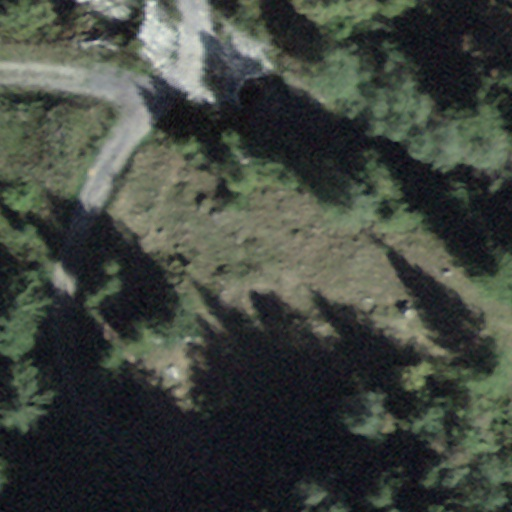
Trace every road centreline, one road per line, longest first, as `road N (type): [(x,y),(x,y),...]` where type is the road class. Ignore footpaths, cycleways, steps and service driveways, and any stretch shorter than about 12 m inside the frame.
road 1 (track): [(103,511),(106,459),(71,385),(57,321),(84,219),(157,96)]
road 2 (track): [(157,96),(41,69),(0,71)]
